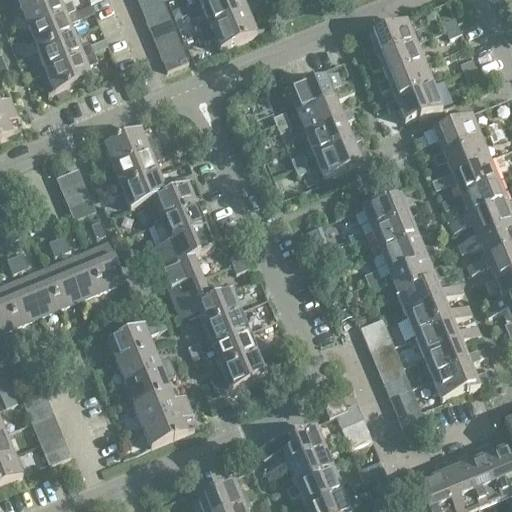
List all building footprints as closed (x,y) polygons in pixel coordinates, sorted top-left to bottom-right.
[(14,0),(19,12),(47,0),(14,0)] [(56,0),(47,0),(19,12),(28,33),(75,15),(71,5),(61,10),(56,0)] [(160,0),(144,0),(136,3),(140,14),(162,5),(160,0)] [(184,0),(186,5),(197,0),(203,14),(234,0),(184,0)] [(239,0),(234,0),(203,14),(207,24),(196,28),(201,39),(248,20),(239,0)] [(162,5),(140,14),(145,25),(167,16),(162,5)] [(178,13),(171,16),(174,22),(180,19),(178,13)] [(75,15),(28,33),(37,54),(73,39),(68,29),(79,24),(75,15)] [(167,16),(145,25),(149,35),(171,26),(167,16)] [(248,20),(201,39),(204,47),(215,43),(220,55),(256,40),(248,20)] [(442,28),(446,36),(458,31),(454,23),(442,28)] [(171,26),(149,35),(154,46),(176,37),(171,26)] [(380,37),(378,35),(358,43),(363,55),(373,51),(377,63),(378,64),(414,48),(405,27),(380,37)] [(458,31),(446,36),(449,43),(461,39),(458,31)] [(176,37),(154,46),(158,56),(180,47),(176,37)] [(73,39),(37,54),(46,77),(93,57),(89,47),(78,52),(73,39)] [(180,47),(158,56),(163,67),(184,58),(180,47)] [(377,63),(367,67),(371,76),(381,72),(386,84),(386,85),(423,69),(414,48),(378,64),(377,63)] [(93,57),(46,77),(55,98),(91,83),(86,71),(97,66),(93,57)] [(184,58),(163,67),(166,76),(188,67),(184,58)] [(460,69),(463,77),(475,72),(472,64),(460,69)] [(386,85),(386,84),(376,88),(380,97),(390,93),(395,105),(395,106),(432,91),(423,69),(386,85)] [(4,70),(0,71),(0,81),(8,79),(4,70)] [(475,72),(463,77),(466,85),(478,81),(475,72)] [(311,88),(288,97),(298,122),(334,106),(335,108),(335,107),(353,99),(349,88),(340,91),(335,80),(312,90),(311,88)] [(395,106),(395,105),(385,109),(389,118),(399,114),(404,127),(418,122),(419,124),(442,115),(432,91),(395,106)] [(67,94),(56,98),(59,105),(70,100),(67,94)] [(0,120),(14,115),(10,104),(0,108),(0,120)] [(334,106),(298,122),(306,142),(343,127),(343,128),(353,124),(350,114),(340,119),(335,108),(334,106)] [(14,115),(0,120),(0,145),(12,140),(7,128),(18,124),(14,115)] [(273,122),(276,130),(288,125),(285,117),(273,122)] [(431,135),(422,138),(427,150),(437,146),(442,158),(443,157),(443,159),(479,144),(470,122),(444,132),(443,130),(431,135)] [(288,125),(276,130),(279,138),(291,133),(288,125)] [(343,127),(306,142),(315,164),(352,148),(352,149),(362,145),(358,136),(348,140),(343,128),(343,127)] [(486,132),(489,140),(501,135),(498,127),(486,132)] [(104,150),(113,172),(160,153),(156,143),(145,148),(140,135),(104,150)] [(501,135),(489,140),(492,147),(504,142),(501,135)] [(443,157),(442,158),(432,162),(436,171),(446,167),(451,179),(451,180),(488,165),(479,144),(443,159),(443,157)] [(352,148),(315,164),(324,185),(350,174),(351,177),(372,168),(367,157),(357,161),(352,149),(352,148)] [(160,153),(113,172),(121,193),(158,178),(153,167),(164,162),(160,153)] [(302,160),(290,164),(294,172),(305,168),(302,160)] [(441,183),(431,187),(435,196),(445,192),(455,188),(460,200),(460,201),(497,186),(488,165),(451,180),(451,179),(441,183)] [(305,168),(294,172),(297,180),(309,175),(305,168)] [(511,169),(503,173),(506,181),(511,178),(511,169)] [(78,175),(56,184),(60,195),(82,186),(78,175)] [(158,178),(121,193),(130,214),(143,209),(144,209),(176,195),(173,185),(162,190),(158,178)] [(144,209),(143,209),(152,230),(195,212),(183,181),(173,185),(176,195),(144,209)] [(82,186),(60,195),(65,205),(87,197),(82,186)] [(460,200),(441,208),(445,217),(464,209),(468,221),(469,222),(505,207),(497,186),(460,201),(460,200)] [(87,197),(65,205),(69,216),(91,207),(87,197)] [(384,204),(363,213),(361,213),(372,238),(408,223),(418,219),(414,209),(404,214),(399,200),(385,206),(384,204)] [(91,207),(69,216),(73,226),(95,217),(91,207)] [(469,222),(468,221),(450,229),(453,238),(472,230),(477,242),(478,243),(511,228),(511,222),(505,207),(469,222)] [(195,212),(152,230),(161,250),(161,251),(161,252),(182,244),(185,251),(194,247),(191,239),(192,239),(204,234),(204,236),(205,236),(205,234),(195,212)] [(408,223),(372,238),(380,258),(417,244),(427,240),(423,230),(413,235),(408,223)] [(90,230),(96,244),(105,240),(100,226),(90,230)] [(477,242),(458,250),(462,259),(481,251),(486,263),(486,264),(511,253),(511,228),(478,243),(477,242)] [(348,241),(350,247),(362,242),(359,236),(348,241)] [(64,240),(56,244),(62,258),(71,255),(64,240)] [(362,242),(350,247),(353,254),(365,249),(362,242)] [(49,247),(54,261),(62,258),(56,244),(49,247)] [(182,244),(161,252),(163,257),(164,259),(185,251),(182,244)] [(417,244),(380,258),(389,280),(426,265),(436,261),(432,251),(422,256),(417,244)] [(108,247),(86,256),(103,295),(124,286),(108,247)] [(486,263),(467,271),(471,280),(490,272),(495,284),(495,285),(511,278),(511,253),(486,264),(486,263)] [(86,256),(65,265),(81,304),(103,295),(86,256)] [(23,258),(14,261),(20,276),(28,272),(23,258)] [(241,258),(229,262),(232,270),(244,265),(241,258)] [(160,273),(159,274),(160,277),(168,297),(201,284),(192,264),(191,260),(190,261),(190,263),(161,275),(160,273)] [(6,265),(12,279),(20,276),(14,261),(6,265)] [(65,265),(44,274),(60,313),(81,304),(65,265)] [(244,265),(232,270),(236,278),(248,274),(244,265)] [(426,265),(389,280),(398,301),(435,286),(445,282),(441,273),(431,277),(426,265)] [(44,274),(23,282),(39,321),(60,313),(44,274)] [(364,280),(368,289),(379,284),(376,275),(364,280)] [(495,284),(485,288),(488,298),(498,293),(503,305),(504,306),(511,302),(511,278),(495,285),(495,284)] [(23,282),(2,291),(18,330),(39,321),(23,282)] [(201,284),(168,297),(177,318),(209,304),(201,284)] [(379,284),(368,289),(371,296),(382,291),(379,284)] [(435,286),(398,301),(407,322),(443,307),(462,299),(458,290),(440,298),(435,286)] [(0,337),(18,330),(2,291),(0,291),(0,337)] [(180,326),(198,319),(203,332),(240,317),(231,295),(209,304),(177,318),(180,326)] [(511,302),(504,306),(503,305),(484,313),(488,322),(507,314),(511,326),(504,330),(510,344),(511,343),(511,302)] [(443,307),(407,322),(415,343),(452,328),(471,320),(467,311),(448,319),(443,307)] [(338,317),(341,324),(352,319),(349,312),(338,317)] [(197,348),(201,357),(248,338),(240,317),(203,332),(208,343),(197,348)] [(357,322),(359,329),(366,326),(364,319),(357,322)] [(382,324),(360,333),(365,345),(387,336),(382,324)] [(106,346),(115,368),(151,353),(146,341),(157,337),(153,327),(106,346)] [(452,328),(415,343),(424,364),(461,349),(479,341),(476,332),(457,340),(452,328)] [(387,336),(365,345),(369,356),(392,347),(387,336)] [(248,338),(201,357),(205,367),(216,362),(221,374),(257,359),(248,338)] [(392,347),(369,356),(374,367),(396,358),(392,347)] [(461,349),(424,364),(433,385),(469,370),(488,362),(484,353),(466,361),(461,350),(461,349)] [(151,353),(115,368),(124,389),(171,369),(167,360),(156,364),(151,353)] [(396,358),(374,367),(379,378),(401,369),(396,358)] [(215,390),(219,400),(230,396),(266,381),(257,359),(221,374),(226,386),(215,390)] [(171,369),(124,389),(132,410),(169,395),(164,383),(175,379),(171,369)] [(401,369),(379,378),(383,389),(406,380),(401,369)] [(469,370),(433,385),(442,406),(467,396),(468,398),(489,390),(498,386),(493,374),(474,382),(470,371),(469,370)] [(0,381),(0,391),(9,388),(6,380),(0,381)] [(406,380),(383,389),(388,400),(410,391),(406,380)] [(9,388),(0,391),(0,399),(0,400),(12,396),(9,388)] [(410,391),(388,400),(393,411),(415,402),(410,391)] [(169,395),(132,410),(141,431),(188,411),(184,401),(173,406),(169,395)] [(211,404),(208,405),(213,416),(234,407),(230,396),(219,400),(211,404)] [(45,397),(23,406),(27,417),(49,408),(45,397)] [(342,402),(323,410),(329,424),(336,421),(347,417),(346,413),(342,402)] [(415,402),(393,411),(397,423),(419,413),(415,402)] [(49,408),(27,417),(31,427),(54,418),(49,408)] [(347,417),(336,421),(341,433),(363,424),(359,414),(356,409),(346,413),(347,417)] [(188,411),(141,431),(150,452),(186,437),(182,425),(192,421),(188,411)] [(419,413),(397,423),(402,434),(424,424),(419,413)] [(54,418),(31,427),(36,438),(58,429),(54,418)] [(341,433),(346,445),(368,436),(363,424),(341,433)] [(424,424),(402,434),(407,446),(429,436),(424,424)] [(58,429),(36,438),(40,448),(62,439),(58,429)] [(288,441),(259,453),(263,465),(282,457),(287,469),(288,469),(324,454),(315,433),(289,443),(288,441)] [(368,436),(346,445),(351,457),(373,448),(368,436)] [(0,465),(13,460),(4,439),(0,440),(0,465)] [(62,439),(40,448),(44,459),(66,450),(62,439)] [(66,450),(44,459),(49,470),(71,461),(66,450)] [(478,454),(482,463),(500,506),(511,501),(511,469),(505,453),(491,459),(488,450),(478,454)] [(287,469),(268,476),(272,486),(291,478),(296,490),(333,475),(324,454),(288,469),(287,469)] [(456,463),(460,472),(476,511),(486,511),(500,506),(482,463),(469,468),(465,459),(456,463)] [(13,460),(0,465),(0,490),(22,481),(13,460)] [(385,479),(380,466),(358,475),(363,488),(385,479)] [(434,472),(438,481),(450,511),(476,511),(460,472),(447,477),(443,468),(434,472)] [(296,490),(286,494),(290,503),(300,499),(305,511),(342,496),(333,475),(296,490)] [(412,481),(421,503),(409,508),(410,511),(450,511),(438,481),(425,487),(421,478),(412,481)] [(198,505),(200,511),(241,511),(243,511),(234,487),(210,497),(212,499),(198,505)] [(381,494),(386,506),(396,503),(390,490),(381,494)] [(305,511),(301,511),(348,511),(342,496),(305,511)]
